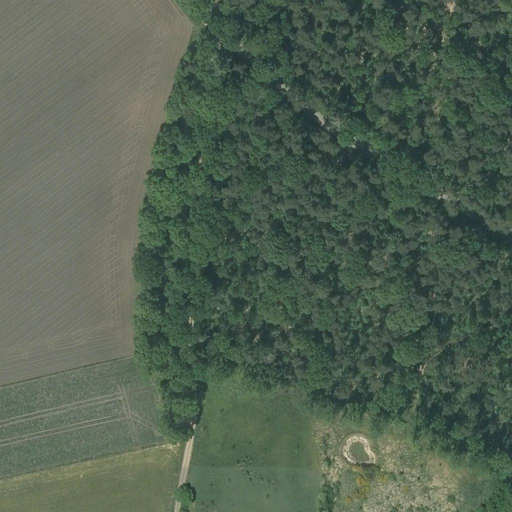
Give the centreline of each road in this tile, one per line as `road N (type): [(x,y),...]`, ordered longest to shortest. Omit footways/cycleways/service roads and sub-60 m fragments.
road 1 (track): [(210,21),(178,511)]
road 2 (unclassified): [(511,233),(334,130),(187,0)]
